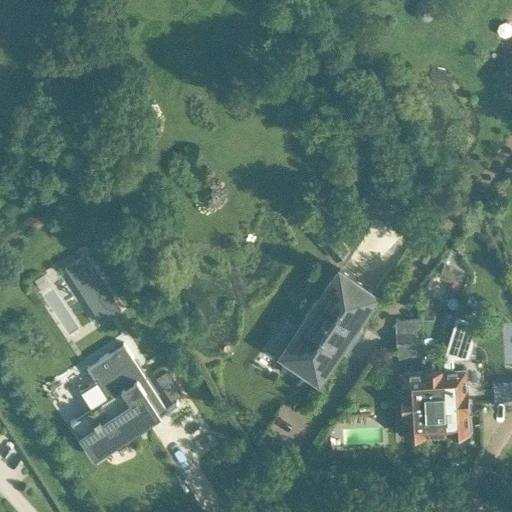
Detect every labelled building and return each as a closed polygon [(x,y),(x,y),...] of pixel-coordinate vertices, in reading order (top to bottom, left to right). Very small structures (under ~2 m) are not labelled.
[(416,0),(415,2),(414,3),(413,5),(413,7),(413,9),(413,11),(414,13),(415,15),(416,16),(418,18),(419,19),(421,19),(423,19),(425,19),(427,19),(429,18),(431,17),(432,15),(433,13),(434,12),(434,10),(434,8),(434,6),(433,4),(432,2),(431,0),(430,0),(416,0)] [(511,89),(511,52),(507,57),(511,60),(497,79),(511,89)] [(292,84),(294,109),(312,108),(310,83),(292,84)] [(354,230),(334,208),(310,229),(337,259),(348,248),(342,240),(354,230)] [(358,322),(378,293),(340,267),(322,293),(321,293),(299,325),(299,326),(281,353),(319,378),(339,349),(340,349),(358,323),(358,322)] [(471,322),(456,317),(445,355),(445,368),(448,432),(454,431),(454,433),(470,432),(470,430),(471,430),(471,418),(469,419),(466,367),(462,367),(462,368),(454,368),(454,357),(465,357),(466,354),(467,354),(474,331),(473,331),(476,324),(471,322)] [(422,346),(421,330),(397,331),(398,347),(422,346)] [(447,349),(451,333),(440,330),(436,345),(447,349)] [(153,387),(124,342),(98,359),(118,390),(71,420),(73,423),(95,457),(162,414),(147,391),(153,387)] [(448,432),(445,368),(423,370),(426,433),(433,433),(436,435),(444,434),(445,432),(448,432)] [(166,370),(155,377),(170,401),(182,394),(166,370)] [(426,433),(423,370),(402,371),(405,421),(403,422),(403,434),(406,434),(406,436),(421,435),(420,433),(426,433)]
